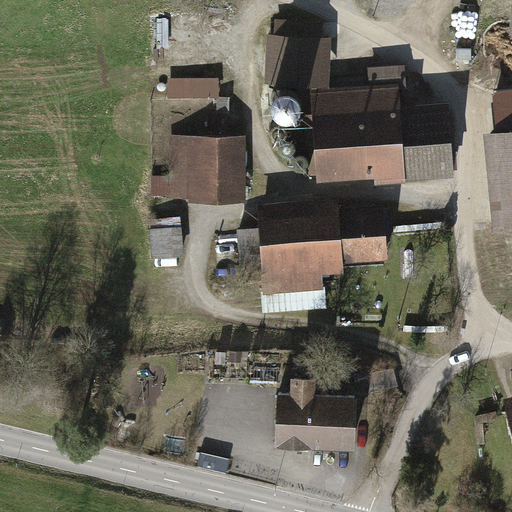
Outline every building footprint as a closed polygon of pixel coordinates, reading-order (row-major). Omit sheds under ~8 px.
[(332,35),(266,32),(264,78),(330,81),(332,35)] [(369,83),(311,87),(318,178),(373,175),(373,179),(454,173),(449,97),(402,100),(401,94),(407,87),(405,62),(367,65),(369,83)] [(222,95),(222,76),(196,76),(196,94),(222,95)] [(299,87),(289,83),(280,86),(274,94),(273,104),(279,113),(289,116),(298,113),(304,105),(305,95),(299,87)] [(500,130),(486,131),(494,228),(511,226),(511,89),(497,91),(500,130)] [(282,120),(276,120),(272,122),(270,128),(271,133),(275,137),(281,137),(286,134),(288,129),(286,123),(282,120)] [(243,133),(170,135),(170,176),(152,177),(152,201),(244,199),(243,133)] [(291,137),(286,137),(281,140),(279,145),(280,151),(285,154),(290,154),(295,151),(297,146),(296,141),(291,137)] [(305,152),(300,152),(295,155),(293,160),(294,165),(298,169),(304,169),(309,166),(311,161),(309,156),(305,152)] [(338,194),(256,200),(258,226),(238,228),(242,279),(262,277),(264,299),(327,294),(326,274),(344,273),(343,266),(386,263),(381,200),(338,203),(338,194)] [(188,259),(183,218),(151,222),(155,262),(188,259)] [(274,388),(274,441),(352,441),(353,389),(314,389),(314,371),(288,370),(288,388),(274,388)] [(511,396),(502,399),(511,435),(511,396)]
